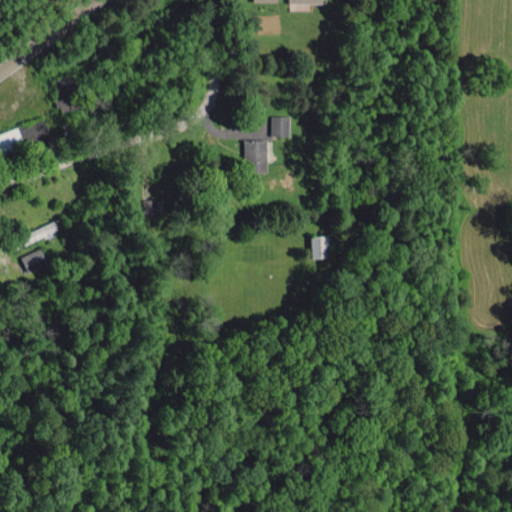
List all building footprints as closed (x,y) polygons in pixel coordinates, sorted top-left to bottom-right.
[(289,115),(271,115),(271,135),(289,136),(289,115)] [(28,144),(51,136),(45,119),(22,128),(28,144)] [(267,139),(244,139),(245,172),(267,172),(267,139)] [(57,228),(53,220),(26,232),(30,241),(57,228)] [(312,258),(328,257),(328,235),(312,236),(312,258)] [(45,263),(40,248),(20,255),(25,270),(45,263)]
